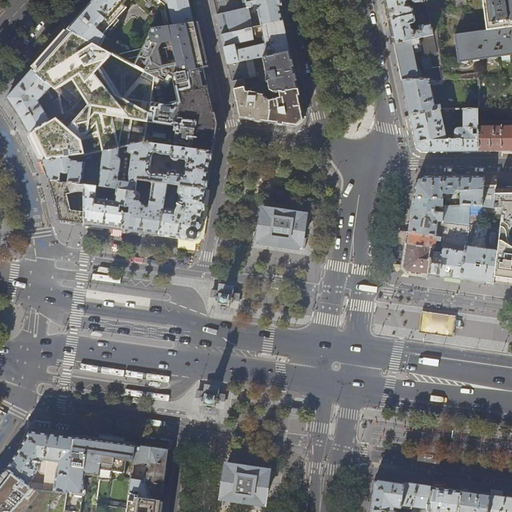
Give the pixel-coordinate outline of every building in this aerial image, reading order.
[(113,16),(127,0),(93,0),(86,8),(67,30),(96,45),(103,34),(117,19),(113,16)] [(190,8),(188,0),(150,0),(150,1),(155,6),(161,6),(165,27),(193,23),(190,8)] [(280,10),(278,0),(245,0),(248,7),(217,15),(219,24),(221,35),(253,28),(248,8),(252,7),(253,5),(257,5),(258,9),(254,10),(255,17),(259,16),(260,20),(258,21),(259,26),(282,20),(280,10)] [(415,4),(422,2),(421,0),(384,0),(386,8),(389,20),(414,15),(413,8),(411,7),(408,7),(407,3),(408,0),(409,0),(411,0),(412,2),(415,4)] [(511,0),(490,0),(495,29),(511,26),(511,0)] [(416,21),(414,15),(389,20),(392,32),(394,44),(433,35),(431,29),(430,29),(429,24),(420,26),(418,29),(414,30),(412,28),(411,24),(414,24),(416,21)] [(289,52),(286,35),(282,20),(259,26),(253,28),(221,35),(225,49),(228,64),(245,61),(253,59),(262,57),(289,52)] [(151,29),(138,58),(142,60),(143,58),(144,58),(151,57),(157,42),(171,39),(176,63),(160,66),(151,62),(148,62),(144,71),(154,76),(163,81),(166,74),(172,77),(174,73),(208,66),(206,54),(202,37),(198,22),(193,23),(165,27),(151,29)] [(511,26),(495,29),(454,35),(458,61),(511,53),(511,26)] [(442,80),(433,35),(394,44),(395,46),(402,80),(442,80)] [(291,59),(289,52),(262,57),(267,80),(264,80),(265,83),(267,83),(269,90),(274,94),(277,93),(297,89),(295,78),(291,59)] [(249,79),(245,61),(228,64),(230,72),(232,82),(243,80),(249,79)] [(213,87),(208,66),(174,73),(172,77),(169,84),(163,81),(154,76),(144,143),(212,152),(213,145),(215,131),(216,124),(210,100),(215,98),(213,87)] [(61,115),(57,94),(31,70),(21,82),(7,98),(16,111),(25,127),(29,134),(61,115)] [(246,91),(243,80),(232,82),(238,109),(240,118),(255,120),(269,122),(271,110),(269,100),(269,99),(263,96),(264,91),(261,90),(261,93),(246,91)] [(443,85),(443,80),(442,80),(402,80),(405,95),(409,115),(440,109),(441,109),(440,105),(434,106),(430,87),(437,86),(437,84),(442,84),(443,85)] [(300,104),(297,89),(277,93),(278,98),(274,99),(273,97),(271,97),(271,99),(269,100),(271,110),(269,122),(295,126),(303,117),(300,104)] [(454,139),(446,139),(440,109),(409,115),(413,133),(416,147),(420,150),(422,152),(446,152),(478,152),(478,134),(473,134),(473,129),(478,129),(478,122),(478,109),(463,109),(463,128),(457,128),(455,129),(455,130),(454,131),(454,139)] [(511,121),(478,122),(478,129),(478,134),(478,152),(494,152),(511,151),(511,121)] [(46,171),(50,180),(85,184),(98,186),(100,186),(128,190),(136,191),(136,190),(138,180),(144,143),(92,154),(42,161),(46,171)] [(212,152),(144,143),(138,180),(142,180),(168,184),(206,188),(209,166),(212,152)] [(490,176),(485,177),(482,206),(482,207),(495,208),(496,192),(496,188),(496,176),(490,176)] [(416,182),(414,198),(442,198),(443,198),(443,193),(444,194),(454,194),(455,192),(461,192),(460,206),(470,206),(482,206),(485,177),(464,177),(432,177),(427,177),(422,177),(416,182)] [(85,224),(85,184),(50,180),(53,191),(56,202),(58,209),(61,220),(85,224)] [(166,195),(168,184),(142,180),(141,188),(142,191),(149,192),(148,200),(150,202),(149,208),(147,209),(140,201),(141,195),(138,190),(136,190),(136,191),(128,190),(127,230),(147,233),(160,234),(164,209),(166,195)] [(96,198),(98,186),(85,184),(85,224),(108,227),(127,230),(128,190),(100,186),(99,189),(114,192),(112,200),(96,198)] [(201,219),(206,188),(168,184),(166,195),(171,196),(172,189),(178,190),(178,193),(180,196),(179,204),(176,211),(164,209),(160,234),(175,236),(198,240),(201,219)] [(511,187),(511,188),(496,188),(496,192),(495,208),(499,208),(502,208),(499,229),(498,238),(493,283),(497,284),(511,285),(511,187)] [(285,199),(286,192),(275,191),(274,197),(285,199)] [(442,198),(414,198),(413,207),(412,209),(443,213),(442,221),(469,225),(469,219),(470,206),(460,206),(442,206),(442,198)] [(499,229),(502,208),(499,208),(497,218),(492,217),(490,228),(499,229)] [(301,248),(305,249),(306,239),(302,238),(306,215),(263,209),(260,232),(256,231),(254,242),(258,242),(279,245),(301,248)] [(474,226),(469,225),(442,221),(443,213),(412,209),(412,212),(409,231),(436,236),(438,226),(440,226),(440,229),(443,230),(441,237),(444,237),(466,241),(470,242),(474,226)] [(490,228),(482,227),(474,226),(470,242),(466,241),(461,278),(484,282),(493,283),(498,238),(499,229),(490,228)] [(441,237),(436,236),(409,231),(407,244),(435,248),(435,244),(440,244),(440,247),(443,247),(444,237),(441,237)] [(442,255),(439,275),(442,276),(461,278),(466,241),(444,237),(443,247),(442,255)] [(434,251),(435,248),(407,244),(404,267),(407,271),(414,272),(427,274),(431,253),(432,250),(434,251)] [(439,275),(442,255),(431,253),(427,274),(433,274),(439,275)] [(237,308),(238,295),(231,294),(233,287),(220,285),(219,292),(212,291),(210,304),(217,305),(216,312),(229,314),(230,306),(237,308)] [(420,332),(453,335),(455,315),(422,312),(420,332)] [(201,413),(215,415),(216,408),(223,409),(226,395),(218,394),(219,387),(205,385),(204,392),(197,391),(195,405),(202,406),(201,413)] [(17,452),(7,468),(28,485),(39,469),(39,463),(41,463),(41,468),(46,469),(43,490),(66,493),(75,437),(68,436),(51,434),(42,432),(30,431),(23,443),(17,452)] [(94,440),(75,437),(66,493),(63,511),(95,511),(97,503),(128,507),(129,495),(136,446),(120,443),(94,440)] [(164,479),(168,450),(161,449),(151,448),(136,446),(129,495),(161,500),(164,479)] [(240,501),(264,504),(269,470),(227,464),(226,467),(222,498),(240,501)] [(0,511),(63,511),(66,493),(43,490),(35,489),(28,485),(7,468),(4,472),(0,477),(0,511)] [(378,479),(374,482),(372,496),(369,511),(428,511),(432,486),(414,484),(403,482),(378,479)] [(428,511),(458,511),(461,490),(448,489),(432,486),(428,511)] [(476,492),(461,490),(458,511),(488,511),(491,494),(476,492)] [(511,511),(511,497),(505,496),(491,494),(488,511),(511,511)] [(159,511),(161,500),(129,495),(128,507),(97,503),(95,511),(159,511)]
